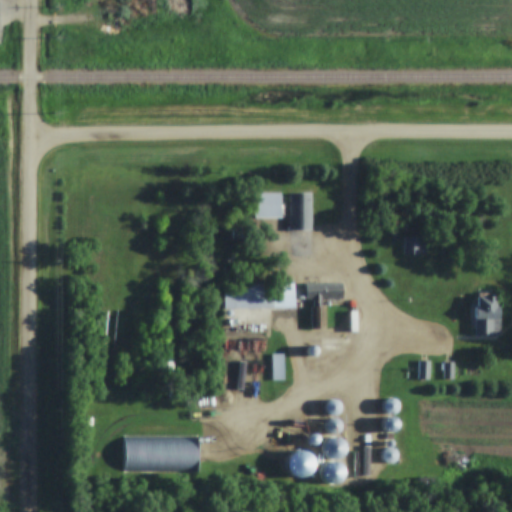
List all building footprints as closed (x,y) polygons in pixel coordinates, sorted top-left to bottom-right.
[(288,193),(310,193),(309,230),(288,230),(288,193)] [(280,194),(280,218),(254,218),(254,194),(280,194)] [(230,227),(247,228),(247,238),(230,238),(230,227)] [(404,237),(424,237),(424,255),(404,255),(404,237)] [(324,307),(324,329),(309,329),(309,307),(311,307),(311,299),(305,299),(305,283),(341,283),(341,299),(321,299),(321,307),(324,307)] [(223,285),(293,284),(294,308),(223,309),(223,285)] [(499,307),(499,335),(475,335),(475,307),(479,307),(479,298),(497,298),(497,307),(499,307)] [(309,357),(314,355),(315,351),(313,347),(309,345),(305,347),(303,351),(305,356),(309,357)] [(271,354),(284,354),(284,381),(271,381),(271,354)] [(429,362),(428,380),(416,380),(417,361),(429,362)] [(443,362),(453,362),(452,380),(443,380),(443,362)] [(273,384),(284,384),(284,396),(273,396),(273,384)] [(388,414),(394,411),(396,405),(393,400),(388,398),(382,400),(380,406),(382,411),(388,414)] [(331,416),(336,413),(338,408),(336,402),(330,400),(325,402),(322,408),(325,413),(331,416)] [(388,432),(394,430),(396,424),(393,419),(388,416),(382,419),(380,425),(383,430),(388,432)] [(331,434),(337,432),(339,426),(336,421),(331,419),(325,421),(323,427),(325,432),(331,434)] [(121,432),(199,433),(199,474),(121,474),(121,432)] [(310,446),(315,444),(316,440),(314,436),(310,434),(306,436),(304,440),(306,445),(310,446)] [(331,460),(340,457),(343,448),(339,440),(331,437),(323,440),(320,449),(323,457),(331,460)] [(386,463),(392,460),(394,455),(392,449),(386,447),(380,450),(378,455),(381,461),(386,463)] [(330,485),(339,481),(342,473),(338,465),(330,462),(322,465),(319,473),(322,481),(330,485)]
